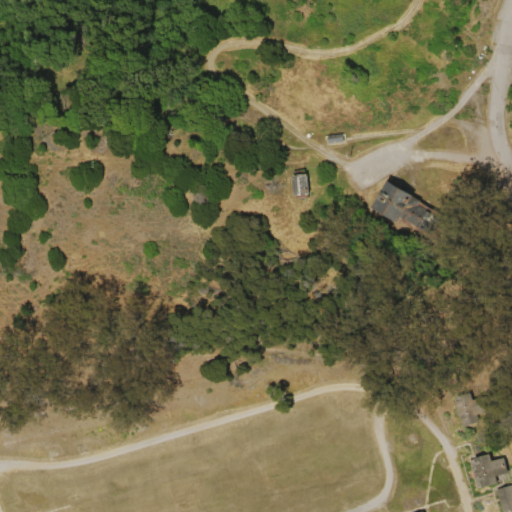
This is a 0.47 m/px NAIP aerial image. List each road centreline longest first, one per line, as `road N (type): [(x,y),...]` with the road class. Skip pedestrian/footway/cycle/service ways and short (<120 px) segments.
road 1 (track): [(397,400),(366,384),(343,384),(73,463),(0,464),(388,504),(397,491),(387,435),(397,400)]
road 2 (track): [(424,0),(407,27),(358,51),(245,43),(224,51),(224,62),(330,148),(373,169),(443,131)]
road 3 (track): [(0,331),(332,361),(394,374),(410,384),(430,420)]
road 4 (track): [(474,511),(455,443),(397,400)]
